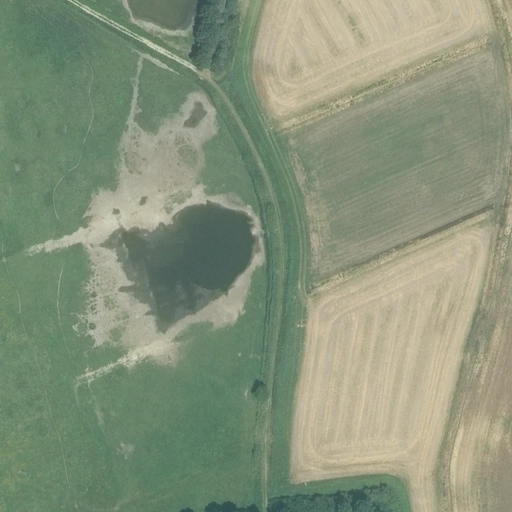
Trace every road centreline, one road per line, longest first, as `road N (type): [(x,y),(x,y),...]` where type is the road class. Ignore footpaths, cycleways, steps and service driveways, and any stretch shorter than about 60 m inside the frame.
road 1 (track): [(258,166),(271,203),(281,300),(266,426),(266,511)]
road 2 (track): [(203,76),(83,0)]
